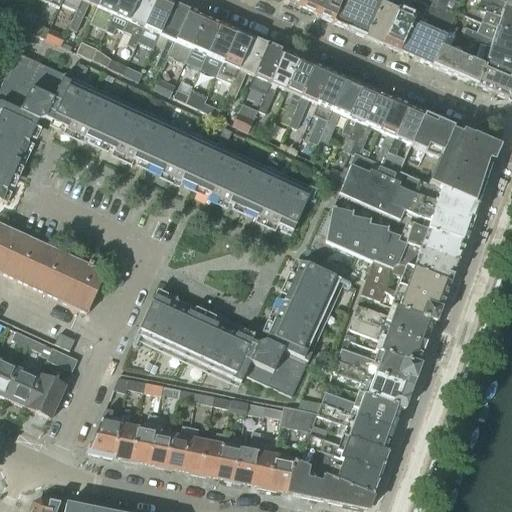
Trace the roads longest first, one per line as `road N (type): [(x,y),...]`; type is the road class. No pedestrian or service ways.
road 1 (residential): [(53,477),(138,253),(17,199)]
road 2 (residential): [(398,511),(511,190)]
road 3 (residential): [(511,130),(214,0)]
road 4 (residential): [(210,508),(53,477)]
